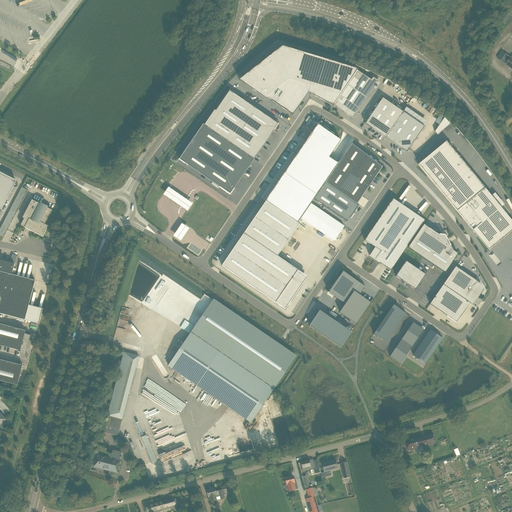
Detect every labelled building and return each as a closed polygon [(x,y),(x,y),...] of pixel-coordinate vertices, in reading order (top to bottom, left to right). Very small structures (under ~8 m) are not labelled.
[(282,47),(239,80),(266,98),(267,98),(293,115),(308,92),(333,106),(357,70),(282,47)] [(511,56),(511,58),(506,54),(501,61),(511,69),(511,56)] [(357,71),(333,105),(352,118),(376,84),(357,71)] [(204,125),(203,124),(179,159),(230,194),(254,159),(278,124),(229,91),(216,111),(214,110),(204,125)] [(382,98),(365,124),(385,138),(403,112),(382,98)] [(403,112),(385,138),(406,152),(424,127),(403,112)] [(434,130),(438,135),(451,123),(447,118),(434,130)] [(266,201),(297,223),(349,147),(336,137),(330,146),(313,134),(266,201)] [(511,221),(446,142),(418,165),(489,250),(511,230),(511,221)] [(350,146),(325,183),(341,194),(346,186),(362,196),(382,167),(350,146)] [(0,208),(2,209),(16,182),(0,174),(0,208)] [(341,194),(325,183),(314,199),(347,222),(350,217),(351,218),(354,214),(354,213),(353,213),(354,211),(355,211),(358,207),(358,206),(358,205),(341,194)] [(7,231),(28,191),(21,187),(0,228),(0,235),(4,237),(7,231)] [(191,206),(167,190),(162,197),(186,214),(191,206)] [(393,199),(364,240),(375,247),(369,256),(391,271),(425,221),(393,199)] [(32,200),(22,218),(24,219),(21,225),(26,228),(27,229),(30,230),(32,231),(42,236),(48,226),(44,225),(52,210),(47,208),(47,207),(40,204),(32,200)] [(266,201),(244,234),(277,256),(299,224),(266,201)] [(311,204),(301,219),(334,241),(344,226),(311,204)] [(424,225),(408,248),(445,273),(458,254),(453,251),(450,248),(445,240),(444,239),(438,234),(424,225)] [(188,231),(180,226),(172,239),(179,244),(188,231)] [(244,234),(221,266),(285,309),(290,301),(291,301),(302,285),(299,283),(304,275),(277,256),(244,234)] [(0,260),(0,313),(39,324),(43,309),(29,305),(35,281),(15,276),(15,274),(12,273),(14,264),(0,260)] [(406,261),(396,276),(415,290),(425,275),(406,261)] [(455,267),(443,285),(470,303),(473,305),(479,296),(478,296),(482,289),(480,285),(475,281),(475,280),(455,267)] [(339,278),(329,293),(333,295),(333,296),(345,304),(339,312),(356,324),(371,303),(370,303),(359,295),(354,292),(360,283),(343,272),(339,278),(338,277),(338,278),(339,278)] [(443,285),(430,304),(456,323),(457,323),(456,322),(469,303),(470,304),(470,303),(443,285)] [(213,300),(191,332),(274,389),(296,357),(213,300)] [(393,305),(373,334),(386,343),(406,313),(405,314),(393,305),(394,305),(393,305)] [(310,325),(309,326),(341,348),(351,333),(324,314),(323,315),(321,319),(317,316),(310,326),(310,325)] [(413,322),(389,357),(400,364),(424,329),(413,322)] [(0,345),(20,351),(25,334),(25,331),(0,324),(0,345)] [(274,389),(191,332),(168,366),(251,422),(274,389)] [(30,335),(25,334),(20,351),(19,354),(25,355),(30,335)] [(426,364),(443,339),(436,334),(433,338),(428,335),(413,355),(426,364)] [(118,436),(137,361),(138,356),(124,352),(103,432),(118,436)] [(23,365),(0,359),(0,380),(17,385),(23,365)] [(190,445),(185,432),(170,437),(169,434),(159,437),(157,430),(169,426),(165,415),(156,418),(159,426),(156,427),(152,428),(160,450),(166,448),(167,450),(174,448),(175,450),(190,445)] [(433,434),(432,434),(405,441),(407,450),(435,444),(433,434)] [(146,435),(141,437),(145,446),(150,444),(146,435)] [(116,472),(117,469),(122,452),(113,450),(110,458),(97,454),(96,458),(94,466),(110,471),(116,472)] [(179,456),(176,451),(165,457),(168,462),(179,456)] [(304,472),(299,473),(300,478),(306,476),(305,472),(308,471),(307,470),(312,469),(315,468),(313,459),(309,460),(301,462),(302,468),(303,471),(304,472)] [(321,463),(324,472),(338,469),(335,459),(321,463)] [(347,462),(340,463),(344,479),(350,477),(347,462)] [(294,482),(294,481),(293,476),(284,478),(288,492),(295,490),(295,489),(298,488),(296,482),(294,482)] [(216,491),(215,490),(215,487),(206,490),(208,498),(209,497),(211,502),(216,501),(217,500),(216,497),(220,496),(224,495),(227,494),(227,493),(226,489),(216,491)] [(310,502),(307,503),(309,511),(319,511),(318,505),(312,488),(307,490),(310,502)] [(146,511),(156,511),(177,506),(175,497),(145,505),(146,511)]
